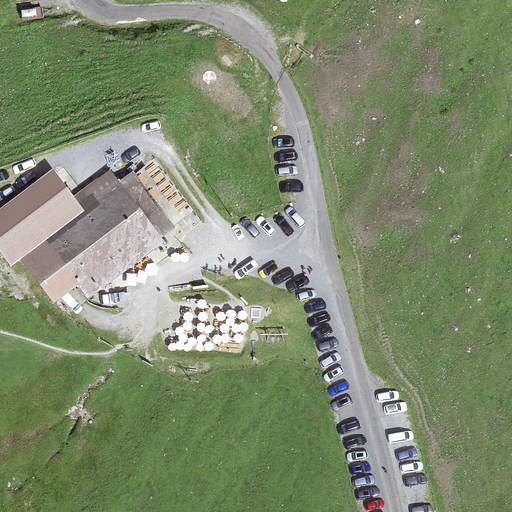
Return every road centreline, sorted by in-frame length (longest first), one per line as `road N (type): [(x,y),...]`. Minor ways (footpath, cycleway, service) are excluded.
road 1 (track): [(85,0),(110,14),(210,16),(252,39),(301,122),(325,244)]
road 2 (track): [(325,244),(394,511)]
road 3 (track): [(134,322),(178,267),(325,244)]
